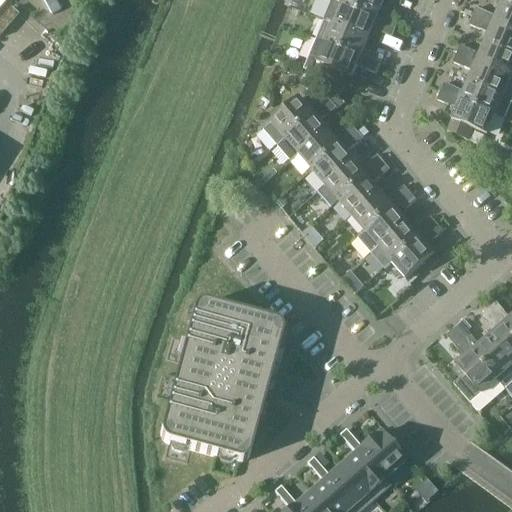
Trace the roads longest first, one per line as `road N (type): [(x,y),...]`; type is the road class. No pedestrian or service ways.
road 1 (residential): [(503,257),(405,143),(400,127),(448,0)]
road 2 (residential): [(203,511),(376,368)]
road 3 (residential): [(376,368),(356,356),(254,237),(279,215)]
road 4 (residential): [(511,488),(458,451),(393,376),(376,368)]
road 5 (residential): [(376,368),(503,257)]
